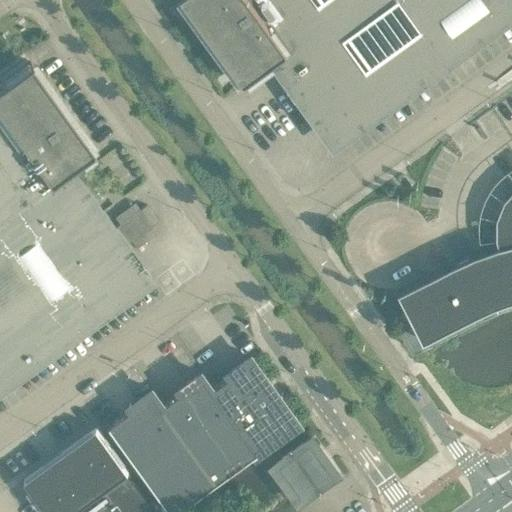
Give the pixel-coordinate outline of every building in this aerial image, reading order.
[(403,0),(186,0),(207,29),(211,27),(218,37),(217,38),(216,39),(216,40),(216,41),(217,42),(244,81),(277,57),(336,139),(446,60),(411,10),(403,0)] [(403,0),(411,10),(424,0),(403,0)] [(511,0),(424,0),(411,10),(446,60),(511,12),(511,0)] [(0,381),(145,277),(121,244),(125,241),(126,242),(127,241),(116,225),(115,226),(116,227),(111,230),(66,168),(93,148),(30,61),(0,82),(0,381)] [(511,188),(504,197),(497,216),(497,236),(499,243),(475,252),(452,262),(398,290),(423,340),(478,312),(496,304),(511,298),(511,188)] [(119,223),(116,225),(128,241),(131,239),(151,225),(157,220),(146,203),(139,208),(119,223)] [(187,386),(163,403),(152,388),(136,400),(138,403),(109,423),(173,511),(299,421),(251,355),(230,371),(232,373),(212,387),(202,372),(186,384),(187,386)] [(48,511),(158,511),(96,426),(24,478),(48,511)] [(311,437),(274,464),(300,500),(337,474),(311,437)]
